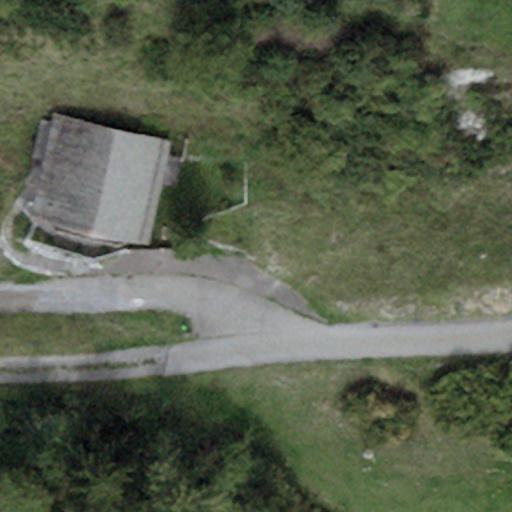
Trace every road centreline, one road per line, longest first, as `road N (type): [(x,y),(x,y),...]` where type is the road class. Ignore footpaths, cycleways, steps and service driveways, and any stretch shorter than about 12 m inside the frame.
road 1 (residential): [(511,274),(285,289),(171,242),(0,238)]
road 2 (track): [(285,289),(0,313)]
